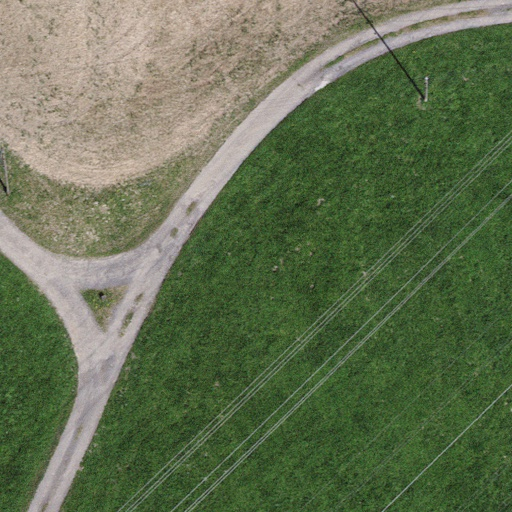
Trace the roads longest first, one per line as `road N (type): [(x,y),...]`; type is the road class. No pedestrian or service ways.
road 1 (track): [(511,8),(380,34),(294,84),(231,147),(168,233),(40,511)]
road 2 (track): [(0,227),(46,258),(98,268),(159,251)]
road 3 (track): [(46,258),(77,310),(94,390)]
